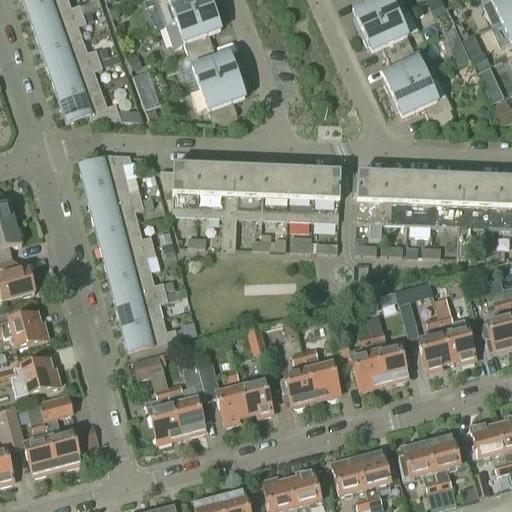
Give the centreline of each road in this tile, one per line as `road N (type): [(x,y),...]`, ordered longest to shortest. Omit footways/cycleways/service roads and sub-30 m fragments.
road 1 (residential): [(122,487),(511,389)]
road 2 (residential): [(122,487),(37,158)]
road 3 (residential): [(37,158),(86,147),(288,155)]
road 4 (residential): [(313,0),(378,159)]
road 5 (residential): [(288,155),(230,0)]
road 6 (residential): [(378,159),(511,166)]
